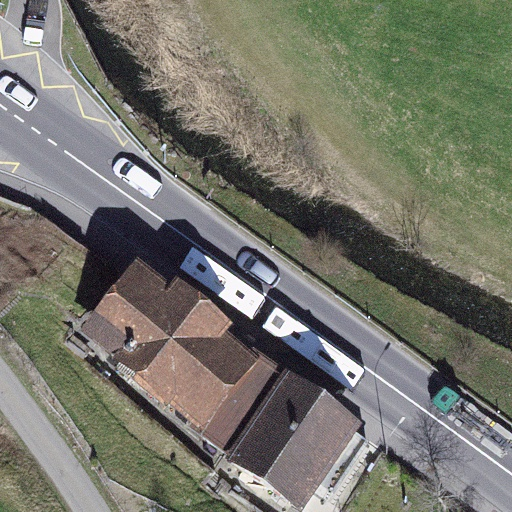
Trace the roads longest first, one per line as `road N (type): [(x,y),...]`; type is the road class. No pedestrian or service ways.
road 1 (secondary): [(0,99),(511,469)]
road 2 (unclassified): [(0,380),(88,511)]
